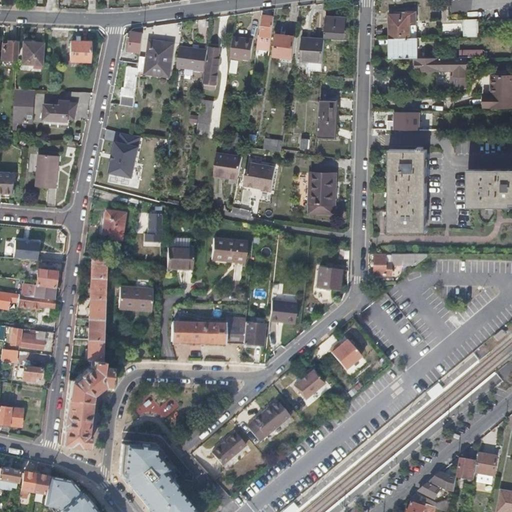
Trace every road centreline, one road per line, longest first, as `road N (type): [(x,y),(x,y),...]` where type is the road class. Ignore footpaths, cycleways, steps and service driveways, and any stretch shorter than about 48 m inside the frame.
road 1 (residential): [(366,0),(360,238)]
road 2 (residential): [(102,479),(115,405),(134,377),(263,378)]
road 3 (residential): [(49,456),(75,222)]
road 4 (residential): [(75,222),(117,19)]
road 5 (residential): [(263,378),(358,293),(360,238)]
road 6 (residential): [(511,401),(381,511)]
road 7 (residential): [(117,19),(268,0)]
